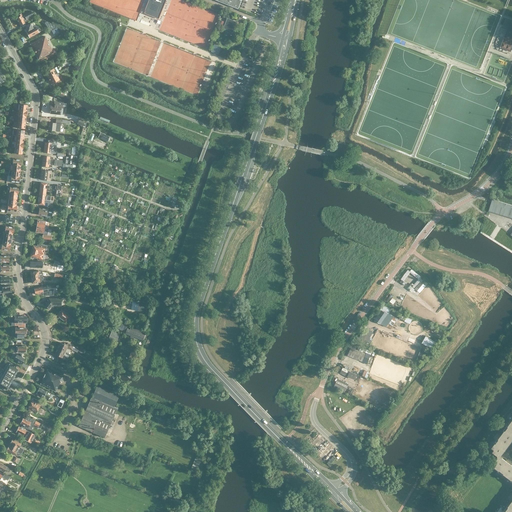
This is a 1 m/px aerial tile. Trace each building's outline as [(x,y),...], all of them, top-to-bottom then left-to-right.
[(167,0),(149,0),(149,2),(152,3),(148,13),(157,16),(161,7),(164,8),(167,0)] [(215,0),(238,9),(242,0),(215,0)] [(24,19),(23,18),(25,17),(26,20),(33,16),(31,11),(24,15),(24,16),(23,16),(21,14),(18,15),(19,18),(16,19),(20,26),(25,23),(23,20),(24,19)] [(233,32),(237,22),(227,18),(223,28),(233,32)] [(40,32),(38,29),(39,28),(36,23),(33,25),(32,23),(31,24),(31,23),(25,26),(28,31),(27,32),(30,37),(40,32)] [(511,26),(511,28),(511,30),(508,29),(501,47),(510,51),(511,46),(511,26)] [(53,52),(45,37),(30,45),(38,60),(53,52)] [(57,74),(58,73),(55,68),(45,73),(48,79),(57,74)] [(59,80),(57,76),(58,76),(57,74),(48,79),(50,81),(49,82),(50,83),(51,84),(59,80)] [(60,115),(61,108),(63,109),(63,103),(54,102),(54,106),(51,106),(50,114),(60,115)] [(60,132),(61,123),(70,124),(70,121),(56,119),(56,124),(49,123),(48,130),(55,131),(60,132)] [(110,136),(100,132),(98,137),(108,142),(110,136)] [(50,181),(52,171),(41,170),(40,180),(50,181)] [(62,196),(63,186),(55,185),(55,186),(52,187),(52,189),(52,192),(51,195),(62,196)] [(511,236),(511,205),(492,199),(488,212),(511,219),(511,232),(510,235),(511,236)] [(51,243),(52,236),(43,235),(42,242),(51,243)] [(46,251),(47,246),(41,245),(40,247),(33,246),(32,248),(31,251),(41,253),(42,250),(46,251)] [(40,258),(41,253),(31,251),(31,254),(30,257),(35,258),(36,258),(37,258),(37,260),(43,261),(43,258),(41,258),(40,258)] [(410,271),(408,269),(399,281),(413,292),(415,289),(417,291),(424,283),(421,281),(423,278),(412,269),(410,271)] [(47,290),(46,286),(34,288),(35,291),(34,292),(35,293),(35,294),(43,293),(47,292),(47,290)] [(61,306),(61,298),(48,298),(43,305),(50,310),(52,306),(61,306)] [(133,302),(131,310),(143,312),(144,304),(133,302)] [(82,319),(69,310),(66,313),(61,310),(57,315),(63,320),(63,321),(65,322),(66,322),(67,321),(71,323),(72,321),(75,323),(76,321),(79,323),(82,319)] [(385,326),(392,316),(381,311),(374,321),(381,325),(385,326)] [(27,322),(27,318),(26,318),(26,317),(16,316),(16,314),(12,314),(12,323),(26,323),(26,322),(27,322)] [(125,332),(127,327),(117,323),(115,328),(125,332)] [(368,342),(372,335),(368,332),(369,331),(365,328),(359,338),(368,342)] [(143,339),(145,333),(136,330),(135,332),(127,329),(125,334),(139,340),(140,338),(143,339)] [(119,335),(112,332),(108,340),(116,343),(119,335)] [(72,350),(73,348),(70,346),(71,345),(68,343),(67,345),(64,343),(63,344),(60,343),(59,346),(58,345),(57,348),(65,352),(67,348),(72,350)] [(17,355),(14,360),(22,364),(25,359),(22,358),(22,353),(26,353),(26,352),(26,350),(26,349),(26,347),(16,346),(16,353),(21,353),(20,357),(17,355)] [(63,357),(65,352),(57,348),(55,352),(56,352),(55,354),(58,356),(57,357),(66,361),(67,359),(63,357)] [(365,355),(350,349),(348,355),(362,361),(365,355)] [(367,363),(371,355),(366,353),(363,361),(367,363)] [(4,369),(6,370),(15,375),(18,369),(15,368),(16,366),(10,363),(9,364),(7,363),(4,369)] [(356,375),(350,371),(343,368),(342,370),(340,373),(347,377),(348,376),(354,379),(356,375)] [(6,370),(4,373),(1,371),(0,372),(1,374),(12,380),(15,375),(6,370)] [(55,391),(62,377),(47,370),(40,384),(55,391)] [(12,380),(1,374),(0,375),(0,379),(10,385),(12,380)] [(91,380),(92,379),(81,375),(79,379),(89,385),(91,380)] [(7,390),(10,385),(0,379),(0,388),(3,390),(4,388),(7,390)] [(348,386),(337,381),(335,385),(345,391),(348,386)] [(111,423),(117,410),(118,409),(114,407),(119,396),(97,386),(78,426),(104,438),(110,425),(111,423)] [(50,393),(39,388),(38,390),(37,390),(36,392),(37,393),(37,394),(44,397),(44,396),(46,396),(46,395),(48,396),(50,393)] [(36,412),(40,406),(32,401),(28,408),(29,408),(28,410),(31,411),(32,410),(36,412)] [(28,428),(30,422),(23,419),(22,421),(21,421),(21,423),(20,424),(28,428)] [(511,423),(511,422),(507,427),(508,427),(505,431),(504,431),(501,435),(511,442),(511,440),(511,423)] [(32,439),(34,434),(32,433),(19,427),(18,429),(17,429),(16,431),(16,432),(16,433),(23,436),(25,433),(28,434),(25,439),(30,442),(32,439)] [(511,471),(511,461),(510,460),(509,461),(507,459),(506,461),(501,458),(501,455),(504,451),(506,452),(507,450),(508,451),(511,446),(511,442),(501,435),(498,439),(498,440),(495,444),(491,448),(494,450),(492,452),(497,456),(497,459),(494,463),(496,465),(494,468),(499,471),(503,474),(507,478),(511,471)] [(18,447),(20,444),(13,439),(12,440),(11,440),(10,442),(11,443),(9,445),(20,451),(21,449),(18,447)] [(20,451),(9,445),(8,447),(7,448),(6,449),(7,450),(6,451),(14,455),(16,451),(19,453),(20,451)] [(196,473),(202,459),(196,457),(191,470),(196,473)] [(9,468),(7,467),(0,463),(0,470),(4,472),(5,469),(8,470),(9,468)] [(511,511),(511,503),(508,507),(505,511),(504,511),(503,511),(511,511)]
